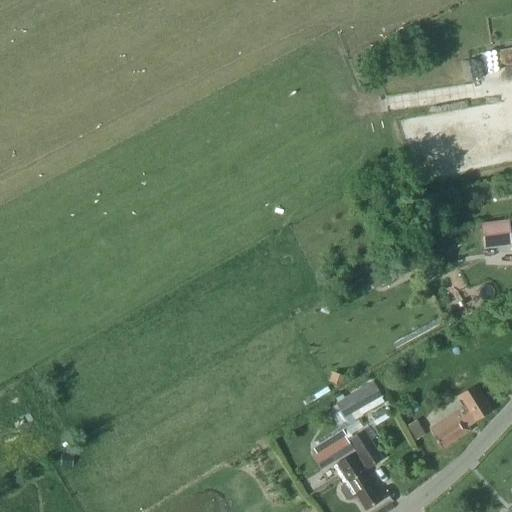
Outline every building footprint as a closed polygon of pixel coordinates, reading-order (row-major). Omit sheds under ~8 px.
[(480,224),(483,249),(511,246),(509,221),(480,224)] [(396,276),(413,266),(407,256),(390,265),(396,276)] [(358,298),(379,286),(372,275),(351,286),(358,298)] [(336,403),(344,418),(381,397),(373,383),(336,403)] [(465,409),(430,431),(433,435),(432,435),(441,449),(469,431),(465,425),(472,420),(473,421),(489,410),(474,387),(458,397),(465,409)] [(415,439),(424,434),(416,422),(408,427),(415,439)] [(366,468),(366,469),(381,460),(363,431),(348,441),(359,459),(366,468)] [(353,450),(345,437),(317,454),(325,467),(353,450)] [(355,462),(351,455),(337,464),(341,470),(337,473),(344,484),(341,488),(341,492),(346,499),(349,500),(354,498),(357,497),(365,510),(380,500),(361,471),(366,468),(359,459),(355,462)]
